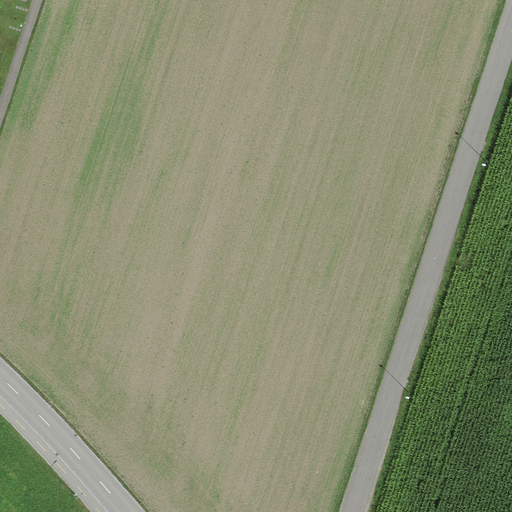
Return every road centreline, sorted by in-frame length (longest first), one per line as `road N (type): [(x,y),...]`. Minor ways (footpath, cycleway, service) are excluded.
road 1 (residential): [(350,511),(511,25)]
road 2 (residential): [(0,375),(125,511)]
